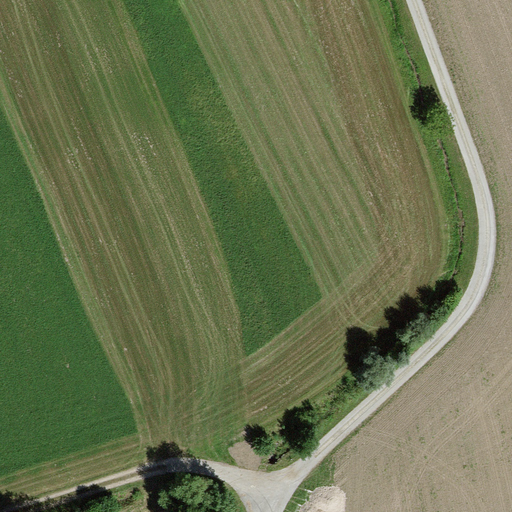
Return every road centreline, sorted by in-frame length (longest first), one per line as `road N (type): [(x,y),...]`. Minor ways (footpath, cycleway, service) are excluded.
road 1 (track): [(416,0),(497,211),(491,273),(472,312),(279,511)]
road 2 (track): [(8,511),(211,455),(257,511)]
